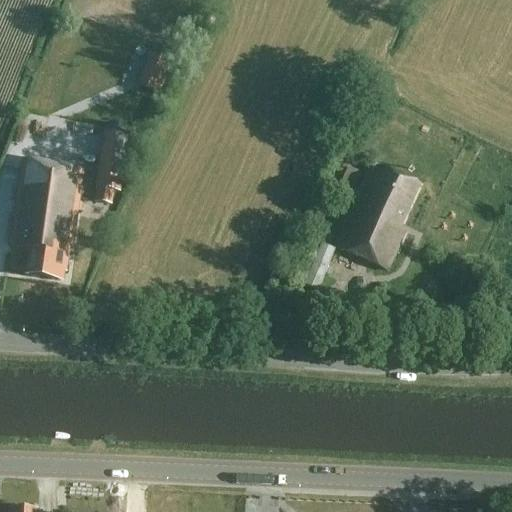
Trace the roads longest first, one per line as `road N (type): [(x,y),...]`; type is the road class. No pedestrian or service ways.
road 1 (unclassified): [(511,368),(0,340)]
road 2 (tertiary): [(511,488),(0,463)]
